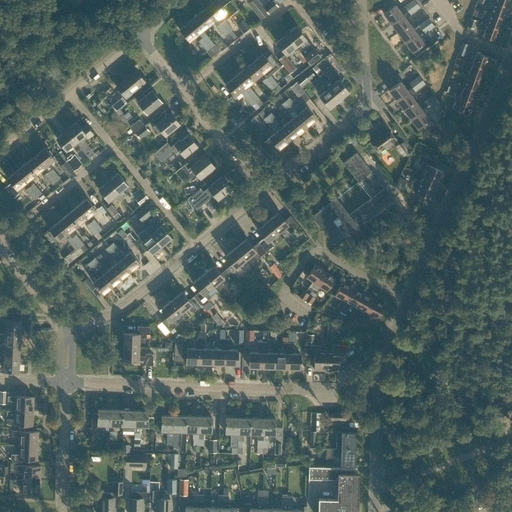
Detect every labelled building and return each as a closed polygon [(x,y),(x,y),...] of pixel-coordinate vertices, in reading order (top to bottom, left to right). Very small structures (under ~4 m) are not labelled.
[(217,0),(215,0),(207,7),(224,27),(228,23),(225,20),(237,9),(230,1),(223,7),(217,0)] [(261,19),(268,13),(257,0),(251,0),(248,3),(261,19)] [(258,0),(265,8),(269,13),(277,6),(273,0),(271,2),(268,0),(258,0)] [(390,23),(417,3),(414,0),(413,0),(399,10),(395,4),(383,13),(390,23)] [(505,18),(509,7),(494,2),(489,13),(505,18)] [(398,33),(410,24),(405,18),(420,7),(417,3),(390,23),(398,33)] [(228,32),(224,27),(207,7),(198,14),(207,26),(213,21),(225,36),(228,33),(228,32)] [(500,30),(505,18),(489,13),(485,24),(500,30)] [(202,30),(207,26),(198,14),(189,22),(198,33),(202,38),(210,48),(214,44),(202,30)] [(422,30),(431,22),(428,18),(414,29),(410,24),(398,33),(405,42),(417,33),(421,29),(422,30)] [(251,27),(245,19),(239,24),(242,27),(240,29),(244,34),(251,27)] [(477,21),(470,19),(468,27),(474,29),(477,21)] [(189,41),(198,33),(189,22),(180,30),(189,41)] [(431,22),(422,30),(425,34),(434,26),(431,22)] [(224,27),(228,32),(232,29),(228,23),(224,27)] [(496,41),(500,30),(485,24),(481,35),(496,41)] [(301,52),(300,52),(310,65),(320,57),(313,48),(308,53),(300,43),(305,38),(296,27),(286,34),(301,52)] [(309,27),(303,32),(307,36),(313,32),(309,27)] [(417,33),(405,42),(412,52),(424,43),(417,33)] [(296,55),(300,52),(301,52),(286,34),(276,42),(286,54),(292,50),(296,55)] [(206,51),(210,48),(202,38),(198,41),(206,51)] [(467,43),(463,41),(458,51),(462,53),(467,43)] [(330,52),(327,55),(335,65),(338,62),(330,52)] [(471,63),(486,69),(490,58),(475,52),(471,63)] [(262,73),(266,78),(274,87),(278,84),(266,70),(272,65),(262,54),(253,62),(262,73)] [(296,68),(284,54),(278,59),(290,73),(296,68)] [(253,81),(262,73),(253,62),(244,69),(253,81)] [(482,80),(486,69),(471,63),(467,74),(482,80)] [(248,85),(253,81),(244,69),(235,77),(244,88),(248,93),(256,102),(260,99),(248,85)] [(136,70),(116,86),(126,98),(145,82),(136,70)] [(296,82),(301,87),(315,75),(310,70),(296,82)] [(319,75),(339,99),(348,91),(339,80),(333,84),(323,72),(319,75)] [(477,91),(482,80),(467,74),(462,85),(477,91)] [(329,107),(339,99),(319,75),(315,79),(325,91),(319,96),(329,107)] [(419,76),(409,83),(412,87),(422,80),(419,76)] [(235,96),(244,88),(235,77),(225,85),(235,96)] [(270,90),(274,87),(266,78),(262,81),(270,90)] [(403,109),(415,100),(411,95),(425,84),(422,80),(412,87),(407,90),(396,99),(403,109)] [(400,81),(389,90),(396,99),(407,90),(400,81)] [(305,92),(301,87),(296,82),(290,87),(299,97),(300,96),(305,102),(310,98),(304,92),(305,92)] [(473,102),(477,91),(462,85),(458,97),(473,102)] [(162,102),(152,90),(138,102),(147,114),(162,102)] [(252,105),(256,102),(248,93),(244,96),(252,105)] [(439,103),(433,95),(424,102),(430,110),(439,103)] [(127,104),(121,97),(110,107),(115,113),(127,104)] [(469,113),(473,102),(458,97),(454,108),(469,113)] [(286,101),(306,126),(316,118),(306,107),(301,111),(289,98),(286,101)] [(410,119),(422,110),(415,100),(403,109),(410,119)] [(297,134),(306,126),(286,101),(282,104),(293,118),(288,122),(297,134)] [(422,110),(410,119),(418,128),(429,119),(422,110)] [(124,114),(121,117),(125,122),(132,117),(128,111),(124,114)] [(179,124),(170,113),(153,127),(158,133),(161,130),(165,135),(179,124)] [(297,134),(288,122),(282,127),(271,113),(267,116),(275,125),(279,130),(288,141),(297,134)] [(271,128),(275,125),(267,116),(263,119),(271,128)] [(135,133),(144,125),(140,119),(130,127),(135,133)] [(81,148),(80,148),(88,158),(94,153),(84,141),(92,134),(85,125),(81,129),(76,122),(66,130),(81,148)] [(144,125),(135,133),(140,138),(149,131),(144,125)] [(378,152),(395,139),(388,128),(370,141),(378,152)] [(77,151),(80,148),(81,148),(66,130),(56,138),(66,150),(72,145),(77,151)] [(279,149),(288,141),(279,130),(269,138),(279,149)] [(158,150),(152,155),(159,163),(165,158),(166,160),(179,150),(184,156),(197,146),(188,135),(181,141),(180,140),(171,147),(167,142),(158,150)] [(413,149),(405,140),(399,145),(406,154),(413,149)] [(48,172),(56,181),(60,178),(52,169),(49,164),(54,160),(45,148),(35,156),(45,167),(48,172)] [(377,194),(384,189),(371,173),(372,172),(356,152),(343,163),(358,182),(364,177),(377,194)] [(75,155),(67,161),(74,170),(81,165),(82,164),(75,155)] [(214,167),(205,155),(188,169),(184,165),(175,172),(184,183),(196,173),(200,178),(214,167)] [(422,175),(439,183),(444,172),(433,167),(435,161),(421,155),(419,160),(422,162),(420,167),(425,169),(422,175)] [(35,175),(45,167),(35,156),(26,163),(35,175)] [(26,182),(35,175),(26,163),(17,170),(26,182)] [(61,167),(68,175),(73,171),(66,163),(61,167)] [(17,190),(26,182),(17,170),(7,178),(17,190)] [(52,184),(56,181),(48,172),(44,175),(52,184)] [(108,181),(122,198),(126,195),(121,190),(128,185),(118,173),(108,181)] [(439,183),(422,175),(419,181),(414,179),(410,189),(432,199),(439,183)] [(193,194),(188,199),(196,209),(202,205),(214,195),(217,200),(231,188),(222,176),(203,192),(200,188),(193,194)] [(400,178),(396,186),(402,189),(406,181),(400,178)] [(118,202),(122,198),(108,181),(98,189),(108,201),(114,196),(118,202)] [(30,187),(38,196),(39,195),(41,193),(34,183),(30,187)] [(11,184),(5,188),(13,198),(18,193),(11,184)] [(34,199),(38,196),(30,187),(26,190),(34,199)] [(384,189),(377,194),(348,216),(334,198),(312,216),(312,217),(313,216),(333,237),(334,238),(335,239),(336,239),(337,240),(338,240),(340,239),(341,239),(342,238),(356,228),(362,235),(369,229),(364,221),(393,199),(385,188),(384,189)] [(135,199),(140,205),(148,198),(147,197),(143,193),(136,199),(135,199)] [(77,206),(86,218),(96,210),(86,199),(77,206)] [(121,216),(112,205),(106,209),(116,220),(121,216)] [(77,225),(86,218),(77,206),(68,214),(77,225)] [(152,214),(145,207),(136,214),(142,222),(152,214)] [(268,221),(278,233),(285,228),(289,233),(298,225),(290,216),(285,221),(278,213),(268,221)] [(72,230),(77,225),(68,214),(59,221),(80,247),(83,244),(72,230)] [(90,223),(98,232),(102,229),(94,219),(90,223)] [(76,250),(80,247),(59,221),(49,229),(59,241),(64,236),(76,250)] [(271,239),(278,233),(268,221),(258,229),(264,237),(259,242),(266,251),(275,244),(271,239)] [(94,235),(98,232),(90,223),(86,226),(94,235)] [(147,228),(161,246),(171,238),(161,226),(156,231),(151,225),(147,228)] [(152,254),(161,246),(147,228),(137,236),(143,243),(148,249),(152,254)] [(266,251),(259,242),(253,247),(246,239),(236,247),(246,260),(253,254),(257,259),(266,251)] [(137,242),(134,244),(142,254),(147,251),(142,245),(138,240),(137,242)] [(121,260),(130,271),(140,263),(130,252),(125,256),(113,243),(109,246),(117,255),(121,260)] [(113,258),(117,255),(109,246),(105,249),(113,258)] [(78,257),(84,252),(80,247),(74,252),(78,257)] [(239,266),(246,260),(236,247),(225,256),(232,264),(226,269),(234,278),(243,271),(239,266)] [(121,279),(112,267),(106,272),(95,258),(91,261),(112,286),(121,279)] [(121,279),(130,271),(121,260),(112,267),(121,279)] [(103,294),(112,286),(91,261),(87,264),(99,278),(93,282),(103,294)] [(279,261),(271,264),(276,277),(284,274),(279,261)] [(311,291),(325,271),(315,264),(306,277),(312,282),(307,289),(311,291)] [(234,278),(226,269),(220,274),(214,265),(203,274),(214,286),(221,280),(225,285),(234,278)] [(335,278),(325,271),(311,291),(315,294),(320,287),(326,291),(335,278)] [(206,292),(214,286),(203,274),(193,282),(200,290),(194,295),(202,304),(210,297),(206,292)] [(82,282),(90,291),(94,287),(87,278),(82,282)] [(341,309),(353,287),(342,282),(335,296),(341,299),(337,307),(341,309)] [(356,307),(363,293),(353,287),(341,309),(345,311),(349,304),(356,307)] [(202,304),(194,295),(188,300),(181,292),(171,300),(181,313),(189,307),(193,312),(202,304)] [(304,292),(300,298),(305,300),(309,295),(304,292)] [(362,320),(374,299),(363,293),(356,307),(362,311),(358,318),(362,320)] [(309,295),(305,301),(309,304),(313,298),(309,295)] [(362,320),(363,320),(366,322),(370,315),(377,319),(384,304),(374,299),(362,320)] [(174,319),(181,313),(171,300),(161,309),(168,317),(162,322),(169,331),(178,324),(174,319)] [(336,318),(336,319),(340,321),(344,314),(340,312),(336,318)] [(212,316),(211,317),(217,325),(222,325),(224,325),(225,324),(216,313),(213,315),(212,316)] [(358,318),(353,328),(357,330),(363,320),(362,320),(358,318)] [(0,332),(20,333),(21,320),(6,319),(5,329),(2,329),(2,327),(0,327),(0,332)] [(123,346),(140,347),(140,338),(147,338),(147,334),(149,334),(150,326),(137,326),(137,334),(123,333),(123,346)] [(234,329),(233,343),(243,343),(243,330),(234,329)] [(254,330),(245,330),(245,340),(254,340),(254,330)] [(199,364),(200,331),(195,331),(195,345),(196,345),(196,348),(186,348),(186,363),(199,364)] [(211,364),(212,349),(203,349),(203,345),(204,345),(205,331),(200,331),(199,364),(211,364)] [(20,346),(20,333),(0,332),(0,337),(1,337),(1,336),(5,336),(5,345),(20,346)] [(224,365),(225,339),(220,339),(220,346),(221,346),(221,349),(212,349),(211,364),(224,365)] [(225,339),(224,365),(237,365),(238,350),(228,349),(228,346),(230,346),(230,339),(225,339)] [(262,368),(263,342),(258,342),(258,349),(259,349),(259,352),(249,352),(249,367),(262,368)] [(275,368),(275,353),(266,353),(266,349),(267,349),(268,342),(263,342),(262,368),(275,368)] [(287,368),(288,343),(283,342),(283,350),(284,350),(284,353),(275,353),(275,368),(287,368)] [(183,343),(179,343),(175,343),(175,355),(182,355),(183,343)] [(288,343),(287,368),(300,369),(301,354),(291,353),(291,350),(293,350),(293,343),(288,343)] [(0,357),(19,358),(20,346),(5,345),(4,354),(0,354),(0,353),(0,352),(0,357)] [(326,370),(326,351),(320,351),(320,345),(308,345),(308,357),(314,357),(314,369),(326,370)] [(326,351),(326,370),(338,370),(338,358),(344,358),(345,346),(333,345),(333,351),(326,351)] [(140,356),(140,347),(123,346),(123,360),(145,361),(145,365),(157,366),(158,353),(145,353),(145,356),(140,356)] [(19,371),(19,358),(0,357),(0,360),(4,361),(4,371),(19,371)] [(15,410),(33,411),(34,397),(8,396),(8,401),(16,401),(15,410)] [(511,409),(511,405),(509,398),(493,404),(498,418),(507,415),(506,412),(511,409)] [(110,425),(110,410),(98,409),(98,414),(92,414),(91,428),(97,428),(98,425),(104,425),(104,429),(104,438),(109,439),(110,431),(110,425)] [(32,425),(33,411),(15,410),(15,420),(7,419),(7,424),(18,425),(30,425),(32,425)] [(110,425),(122,426),(123,410),(110,410),(110,425)] [(122,431),(134,431),(135,411),(123,410),(122,426),(122,431)] [(134,431),(134,439),(140,440),(140,427),(147,427),(148,411),(135,411),(134,431)] [(173,445),(174,416),(162,415),(161,431),(167,431),(167,445),(173,445)] [(186,432),(187,416),(174,416),(173,445),(173,446),(180,447),(180,432),(186,432)] [(199,432),(199,417),(187,416),(186,432),(193,432),(193,445),(198,445),(199,438),(199,432)] [(199,417),(199,432),(211,433),(212,417),(199,417)] [(237,447),(238,418),(226,417),(225,433),(232,433),(232,446),(237,447)] [(250,434),(251,418),(238,418),(237,447),(237,453),(242,453),(243,434),(250,434)] [(262,454),(263,419),(251,418),(250,434),(257,434),(257,447),(258,447),(257,454),(262,454)] [(263,419),(262,454),(266,454),(266,447),(268,447),(268,434),(275,435),(276,419),(263,419)] [(341,449),(357,449),(358,432),(354,432),(354,427),(342,427),(342,432),(337,432),(337,448),(341,448),(341,449)] [(20,445),(37,446),(38,432),(30,431),(18,431),(12,430),(12,436),(20,436),(20,445)] [(37,460),(37,446),(20,445),(19,455),(11,454),(11,459),(37,460)] [(341,448),(337,448),(326,448),(326,458),(333,458),(333,456),(341,456),(341,465),(357,466),(357,449),(341,449),(341,448)] [(178,454),(168,453),(168,456),(170,456),(170,467),(178,467),(178,454)] [(125,466),(146,467),(146,455),(126,454),(125,466)] [(22,480),(40,481),(40,466),(15,465),(15,462),(10,462),(10,472),(14,472),(14,471),(22,471),(22,480)] [(309,467),(308,479),(321,479),(322,467),(309,467)] [(318,499),(317,511),(357,511),(359,477),(359,473),(356,473),(356,468),(334,467),(333,478),(337,478),(337,499),(318,499)] [(39,495),(40,481),(22,480),(14,480),(14,484),(22,485),(21,494),(39,495)] [(176,480),(167,480),(167,493),(176,493),(176,480)] [(180,480),(179,495),(187,496),(188,480),(180,480)] [(123,481),(114,481),(113,494),(123,494),(123,481)] [(210,511),(210,507),(203,507),(203,488),(199,488),(199,495),(198,495),(198,501),(198,507),(197,511),(210,511)] [(169,511),(170,499),(159,499),(159,491),(153,491),(152,502),(157,502),(156,511),(169,511)] [(103,492),(103,493),(95,493),(95,502),(101,502),(100,511),(114,511),(115,498),(113,498),(113,492),(103,492)] [(146,499),(146,492),(131,492),(131,498),(129,498),(128,511),(142,511),(143,499),(146,499)] [(222,511),(223,495),(218,495),(217,508),(210,507),(210,511),(222,511)] [(223,495),(222,511),(235,511),(235,508),(228,508),(228,495),(223,495)] [(262,503),(262,497),(257,497),(257,509),(250,509),(250,504),(244,504),(243,511),(261,511),(262,509),(262,503)] [(286,511),(287,497),(282,497),(282,509),(274,509),(274,511),(286,511)] [(287,497),(286,511),(299,511),(299,510),(292,509),(292,497),(287,497)]
